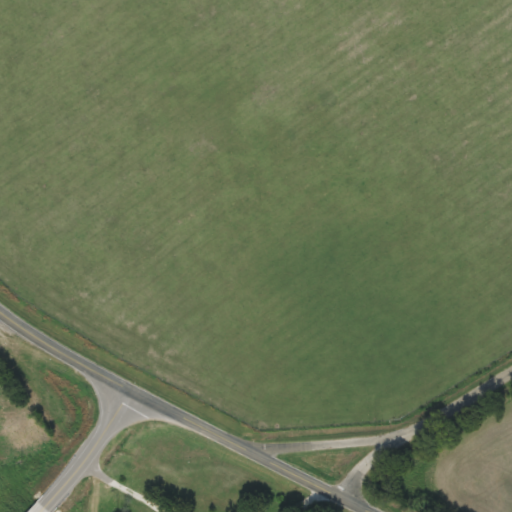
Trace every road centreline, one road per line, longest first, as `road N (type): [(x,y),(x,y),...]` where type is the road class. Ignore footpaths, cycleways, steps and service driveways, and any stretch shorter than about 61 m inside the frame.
road 1 (tertiary): [(374,511),(136,396),(0,312)]
road 2 (residential): [(246,450),(420,430)]
road 3 (residential): [(68,511),(159,407)]
